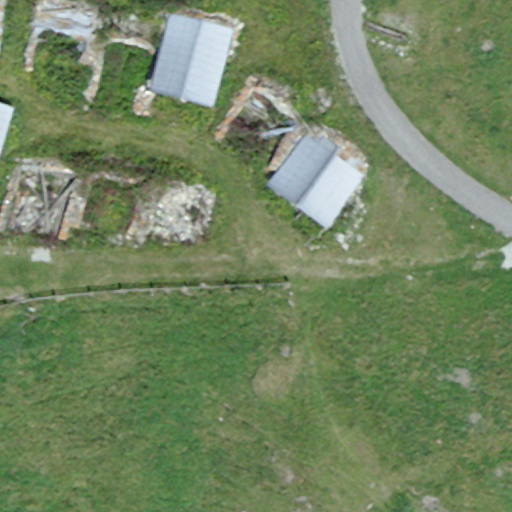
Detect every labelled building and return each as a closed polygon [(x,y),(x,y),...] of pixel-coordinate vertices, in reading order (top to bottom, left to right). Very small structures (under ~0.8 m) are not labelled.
[(99,20),(33,7),(18,80),(84,93),(99,20)] [(229,30),(167,18),(163,34),(150,98),(212,111),(229,30)] [(163,34),(99,20),(84,93),(80,110),(145,123),(150,98),(163,34)] [(264,191),(304,136),(246,94),(206,148),(264,191)] [(361,178),(304,136),(264,191),(321,232),(361,178)] [(79,179),(13,170),(4,238),(70,247),(79,179)] [(140,186),(79,179),(70,247),(131,255),(140,186)] [(140,186),(131,255),(198,264),(207,195),(140,186)]
